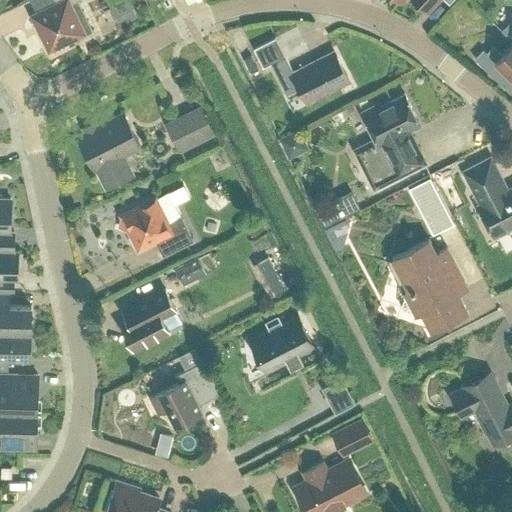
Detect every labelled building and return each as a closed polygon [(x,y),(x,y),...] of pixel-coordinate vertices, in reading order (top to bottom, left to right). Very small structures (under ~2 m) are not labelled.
[(64,41),(84,32),(70,3),(75,0),(54,0),(56,2),(32,14),(42,33),(40,34),(48,52),(65,43),(64,41)] [(511,18),(501,29),(511,39),(511,18)] [(276,35),(253,46),(263,66),(270,62),(285,54),(276,35)] [(483,48),(474,57),(500,81),(508,73),(511,76),(511,42),(502,53),(493,45),(487,51),(483,48)] [(299,86),(307,100),(349,79),(334,50),(293,70),(285,54),(270,62),(286,93),(299,86)] [(374,187),(397,175),(426,161),(409,128),(420,123),(404,92),(380,104),(379,101),(362,110),(375,137),(354,147),(374,187)] [(201,105),(167,122),(180,147),(213,130),(201,105)] [(124,112),(78,135),(95,167),(97,166),(107,186),(127,176),(116,156),(140,144),(124,112)] [(491,155),(462,169),(479,202),(477,203),(494,236),(511,227),(510,225),(511,223),(511,184),(508,187),(491,155)] [(0,173),(18,170),(15,156),(0,159),(0,173)] [(430,176),(410,187),(433,232),(453,222),(430,176)] [(155,195),(120,213),(138,249),(155,240),(163,254),(193,239),(181,216),(175,203),(169,190),(156,197),(155,195)] [(351,190),(316,208),(319,212),(325,225),(353,210),(360,207),(351,190)] [(0,249),(18,250),(14,250),(14,230),(10,230),(11,197),(0,196),(0,249)] [(428,237),(392,256),(408,287),(404,289),(405,292),(401,305),(414,310),(415,312),(420,310),(430,331),(467,312),(457,291),(467,286),(446,245),(436,251),(428,237)] [(17,279),(18,250),(0,249),(0,289),(13,290),(13,278),(17,279)] [(128,319),(121,323),(133,347),(169,329),(162,315),(176,308),(165,287),(122,308),(128,319)] [(0,329),(31,330),(31,304),(0,303),(0,291),(0,329)] [(297,311),(247,337),(266,374),(317,348),(297,311)] [(0,355),(30,356),(31,330),(0,329),(0,355)] [(224,389),(241,380),(213,332),(196,342),(224,389)] [(178,381),(150,396),(158,412),(167,407),(175,423),(201,410),(198,403),(210,397),(204,385),(213,380),(202,360),(193,364),(175,374),(178,381)] [(511,401),(507,404),(497,383),(490,369),(476,376),(463,383),(464,385),(450,392),(461,414),(475,407),(490,436),(503,429),(507,435),(511,432),(511,401)] [(0,372),(0,409),(37,410),(38,373),(0,372)] [(322,387),(329,400),(348,389),(341,376),(322,387)] [(0,409),(0,446),(36,447),(37,410),(0,409)] [(362,418),(334,432),(344,451),(371,436),(362,418)] [(309,478),(295,486),(308,511),(327,511),(362,494),(344,460),(326,470),(322,461),(305,470),(309,478)] [(1,466),(1,476),(11,476),(11,466),(1,466)] [(117,480),(106,511),(170,511),(171,511),(156,506),(159,496),(138,489),(138,487),(117,480)]
